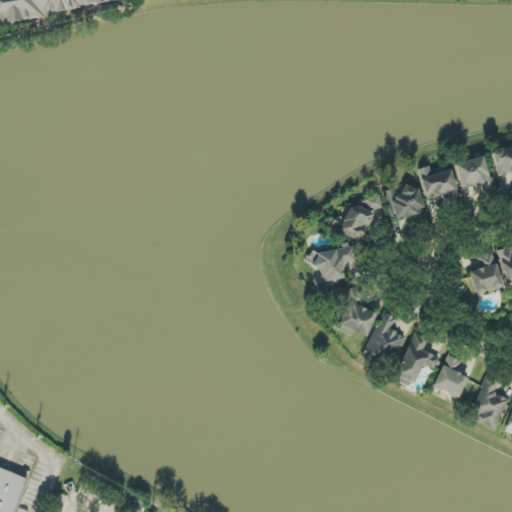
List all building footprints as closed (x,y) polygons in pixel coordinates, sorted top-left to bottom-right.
[(0,0),(0,20),(117,5),(116,0),(0,0)] [(511,146),(490,151),(496,176),(511,172),(511,146)] [(453,164),(460,188),(479,182),(483,194),(496,191),(493,178),(488,179),(482,156),(453,164)] [(416,170),(425,200),(446,194),(448,200),(458,197),(449,170),(433,175),(430,165),(416,170)] [(397,188),(386,191),(393,222),(424,215),(417,186),(397,191),(397,188)] [(335,216),(329,226),(357,243),(365,230),(364,229),(372,217),(352,204),(341,220),(335,216)] [(511,251),(511,247),(496,251),(507,284),(511,282),(511,251)] [(342,262),(353,261),(351,248),(307,252),(310,274),(314,273),(315,287),(344,284),(342,262)] [(469,272),(475,297),(502,290),(493,252),(478,256),(481,269),(469,272)] [(352,337),(354,332),(366,337),(376,315),(349,302),(336,330),(352,337)] [(402,336),(391,331),(396,319),(381,313),(362,356),(388,368),(402,336)] [(393,381),(410,388),(420,365),(433,370),(438,358),(423,352),(428,339),(413,332),(393,381)] [(457,399),(467,378),(455,373),(460,361),(447,355),(432,387),(457,399)] [(494,430),(508,400),(494,393),(498,383),(485,377),(472,409),(480,413),(476,422),(494,430)] [(13,511),(26,478),(0,468),(0,511),(13,511)]
